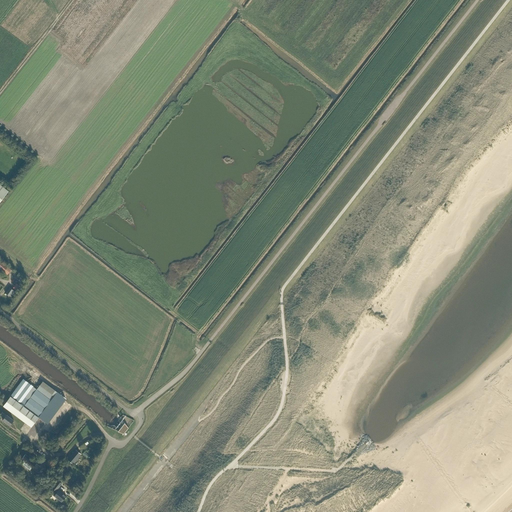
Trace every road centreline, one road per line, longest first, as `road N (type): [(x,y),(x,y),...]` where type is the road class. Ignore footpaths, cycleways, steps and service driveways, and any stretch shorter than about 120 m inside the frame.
road 1 (unclassified): [(138,410),(188,368),(478,0)]
road 2 (unclassified): [(138,410),(127,410),(0,311)]
road 3 (unclassified): [(75,511),(109,447),(124,443),(140,421),(138,410)]
